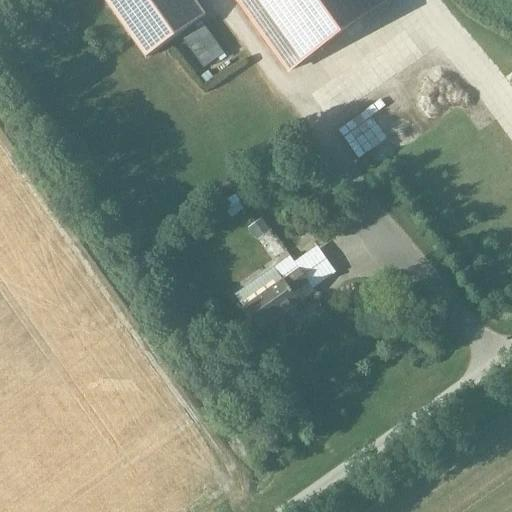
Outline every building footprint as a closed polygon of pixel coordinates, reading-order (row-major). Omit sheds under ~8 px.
[(104,0),(146,58),(205,17),(193,0),(104,0)] [(234,0),(288,75),(394,0),(234,0)] [(50,20),(62,10),(55,1),(43,10),(50,20)] [(204,25),(183,40),(204,68),(224,54),(204,25)] [(437,70),(407,92),(412,99),(400,108),(410,122),(453,92),(437,70)] [(315,81),(310,72),(302,77),(299,72),(291,77),(300,91),(315,81)] [(262,220),(250,229),(258,240),(271,232),(262,220)] [(294,292),(308,282),(299,268),(248,304),(241,309),(257,333),(301,303),(294,292)]
